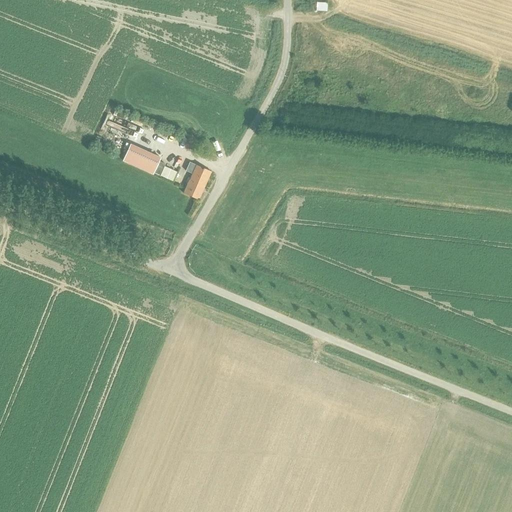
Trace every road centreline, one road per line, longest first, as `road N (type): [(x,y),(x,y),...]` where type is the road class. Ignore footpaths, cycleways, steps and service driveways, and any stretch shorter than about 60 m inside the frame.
road 1 (unclassified): [(511,412),(169,271)]
road 2 (unclassified): [(169,271),(279,76),(289,0)]
road 3 (unclassified): [(169,271),(0,207)]
